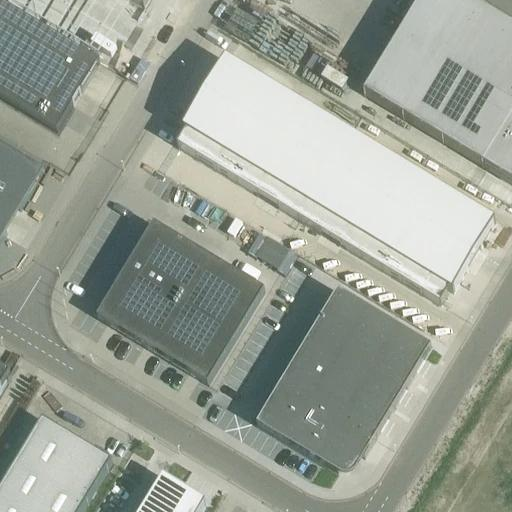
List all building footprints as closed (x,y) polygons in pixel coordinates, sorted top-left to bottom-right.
[(161,0),(126,0),(152,16),(161,0)] [(511,27),(466,0),(423,0),(365,98),(511,186),(511,27)] [(0,99),(58,135),(100,66),(0,5),(0,99)] [(188,136),(179,150),(440,311),(449,297),(452,299),(495,229),(227,64),(184,133),(188,136)] [(0,248),(45,174),(0,147),(0,248)] [(266,294),(155,227),(98,321),(209,388),(266,294)] [(339,294),(256,428),(338,479),(353,455),(365,462),(432,351),(339,294)] [(0,397),(8,385),(12,378),(0,370),(0,397)] [(44,423),(0,494),(0,511),(84,511),(113,465),(109,462),(110,460),(97,452),(95,454),(44,423)] [(164,479),(143,511),(204,511),(208,506),(164,479)]
